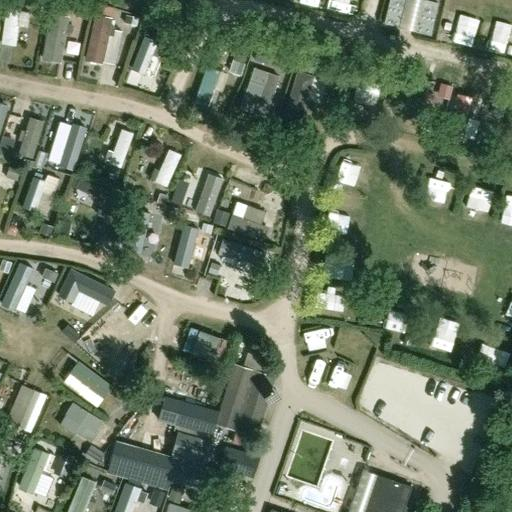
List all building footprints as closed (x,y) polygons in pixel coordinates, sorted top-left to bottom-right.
[(397,27),(403,0),(389,0),(384,23),(397,27)] [(429,34),(437,3),(423,0),(415,31),(429,34)] [(22,3),(15,38),(33,42),(40,7),(22,3)] [(119,58),(129,13),(110,9),(101,54),(119,58)] [(170,72),(180,38),(157,32),(148,66),(170,72)] [(80,49),(94,51),(96,38),(82,36),(80,49)] [(223,102),(236,68),(221,62),(208,97),(223,102)] [(267,64),(260,86),(280,93),(287,70),(267,64)] [(323,101),(333,77),(318,70),(308,94),(323,101)] [(0,136),(12,140),(21,108),(6,104),(0,123),(0,136)] [(47,156),(60,117),(42,111),(29,150),(47,156)] [(205,121),(208,133),(225,129),(222,117),(205,121)] [(136,162),(148,128),(136,124),(123,158),(136,162)] [(82,128),(77,157),(91,160),(96,131),(82,128)] [(182,181),(196,150),(183,144),(169,176),(182,181)] [(378,178),(384,159),(357,150),(351,169),(378,178)] [(38,203),(51,207),(60,175),(47,171),(38,203)] [(87,173),(87,194),(103,194),(103,173),(87,173)] [(225,212),(237,178),(224,173),(212,207),(225,212)] [(455,173),(448,189),(460,194),(467,179),(455,173)] [(485,181),(480,201),(499,205),(503,185),(485,181)] [(351,207),(370,204),(368,190),(349,192),(351,207)] [(274,220),(277,203),(248,198),(244,224),(259,227),(260,218),(274,220)] [(145,241),(159,245),(168,214),(154,209),(145,241)] [(190,254),(203,256),(209,224),(196,221),(190,254)] [(350,271),(351,257),(339,256),(338,270),(350,271)] [(72,302),(79,289),(108,304),(114,292),(70,270),(58,295),(72,302)] [(102,343),(126,364),(144,344),(121,323),(102,343)] [(390,383),(397,337),(333,327),(329,355),(351,358),(353,348),(375,352),(371,381),(390,383)] [(511,336),(509,335),(499,353),(511,359),(511,336)] [(77,377),(113,402),(122,389),(87,364),(77,377)] [(251,450),(255,439),(256,439),(274,378),(233,365),(218,413),(214,426),(236,433),(233,444),(251,450)] [(47,385),(36,425),(50,428),(61,388),(47,385)] [(186,388),(183,398),(213,406),(216,396),(186,388)] [(78,410),(94,420),(90,427),(118,444),(131,423),(87,396),(78,410)] [(175,426),(211,437),(214,426),(218,413),(182,402),(175,426)] [(210,442),(181,435),(175,459),(203,467),(210,442)] [(80,471),(66,467),(71,450),(56,445),(43,485),(73,495),(80,471)] [(104,467),(195,492),(201,470),(110,445),(104,467)] [(260,458),(220,447),(216,460),(222,462),(220,468),(253,479),(260,458)] [(195,492),(192,502),(213,508),(222,476),(201,470),(195,492)] [(100,508),(110,475),(97,471),(87,504),(100,508)] [(411,511),(413,509),(405,506),(411,488),(377,477),(365,511),(411,511)] [(131,511),(144,511),(148,486),(136,484),(131,511)]
